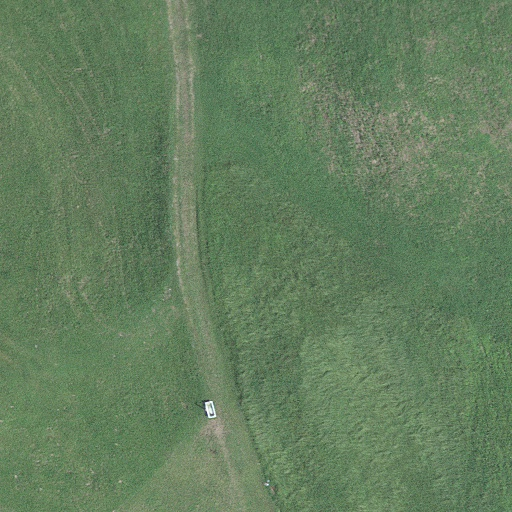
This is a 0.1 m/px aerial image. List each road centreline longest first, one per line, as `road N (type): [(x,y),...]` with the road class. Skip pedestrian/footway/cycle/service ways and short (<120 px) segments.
road 1 (track): [(179,0),(187,255)]
road 2 (track): [(187,255),(223,412)]
